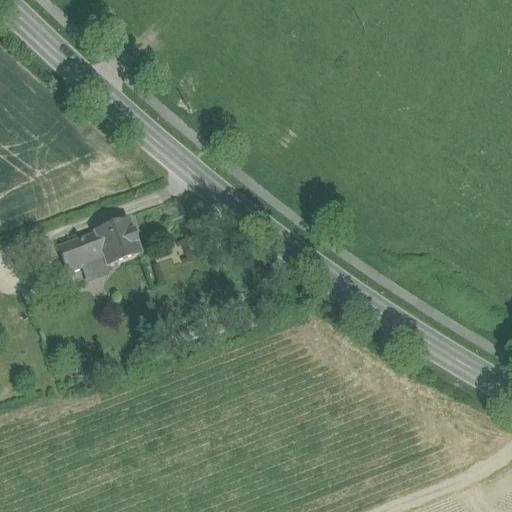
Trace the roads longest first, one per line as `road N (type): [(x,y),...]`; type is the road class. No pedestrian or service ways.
road 1 (secondary): [(0,0),(330,277),(511,391)]
road 2 (track): [(511,445),(491,465),(376,511)]
